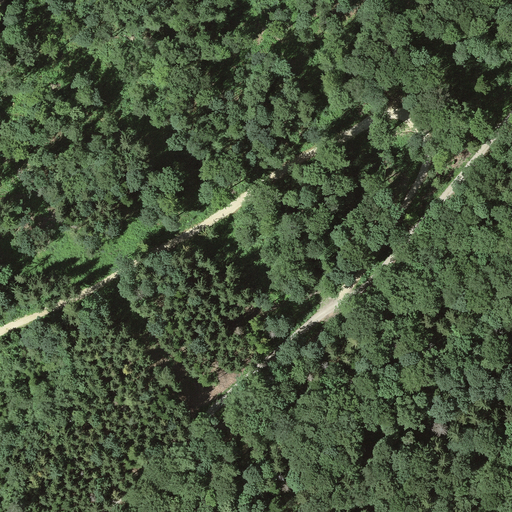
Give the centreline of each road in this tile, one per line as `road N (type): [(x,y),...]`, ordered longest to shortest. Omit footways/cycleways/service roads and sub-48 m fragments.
road 1 (track): [(268,511),(261,433),(421,171),(428,140),(416,119),(391,113),(343,134),(196,230),(0,330)]
road 2 (track): [(104,511),(307,326),(380,273),(511,114)]
